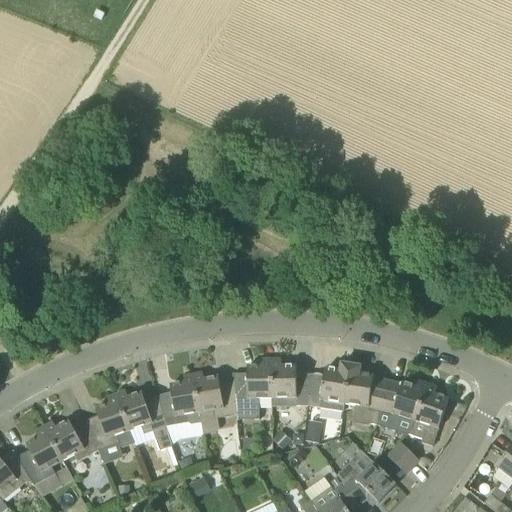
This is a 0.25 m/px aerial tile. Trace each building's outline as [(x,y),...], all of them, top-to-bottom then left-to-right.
[(233,376),(234,384),(237,417),(238,422),(260,421),(260,401),(273,401),(272,361),(263,361),(263,368),(248,368),(248,376),(233,376)] [(272,361),(273,401),(273,408),(308,408),(311,376),(297,375),(297,368),(282,368),(282,361),(272,361)] [(325,377),(311,376),(308,408),(319,410),(344,414),(345,406),(351,367),(342,365),(340,373),(326,370),(325,377)] [(370,426),(377,427),(387,388),(373,385),(374,378),(360,376),(361,369),(351,367),(345,406),(356,408),(353,425),(370,428),(370,426)] [(214,421),(237,417),(234,384),(220,386),(219,379),(205,381),(203,374),(194,376),(202,425),(212,423),(214,421)] [(172,394),(158,398),(166,429),(189,425),(192,427),(202,425),(194,376),(184,378),(185,385),(171,387),(172,394)] [(400,392),(387,388),(377,427),(407,437),(408,436),(413,430),(428,386),(419,383),(417,390),(403,385),(400,392)] [(423,441),(422,445),(433,449),(449,401),(435,396),(438,389),(428,386),(413,430),(408,436),(423,441)] [(126,393),(117,396),(130,433),(142,429),(145,437),(154,433),(161,452),(172,449),(166,429),(158,398),(145,402),(142,395),(129,400),(126,393)] [(99,418),(86,424),(99,453),(110,449),(116,447),(123,450),(134,446),(130,433),(117,396),(108,399),(110,406),(96,411),(99,418)] [(53,424),(45,429),(64,463),(75,457),(78,464),(99,453),(86,424),(73,429),(70,423),(57,430),(53,424)] [(52,469),(64,463),(45,429),(36,433),(40,439),(27,446),(30,453),(18,459),(17,459),(31,481),(31,482),(35,488),(56,476),(52,469)] [(173,442),(176,464),(206,460),(203,438),(173,442)] [(400,444),(387,458),(406,477),(420,463),(400,444)] [(511,481),(511,449),(497,469),(511,481)] [(0,499),(3,503),(31,482),(31,481),(17,459),(18,459),(14,453),(2,462),(0,459),(0,499)] [(339,478),(344,485),(343,486),(359,508),(372,498),(379,505),(396,487),(362,454),(339,478)] [(332,489),(311,504),(317,511),(353,511),(359,508),(343,486),(334,492),(332,489)] [(493,511),(494,511),(501,505),(490,496),(484,505),(493,511)]
